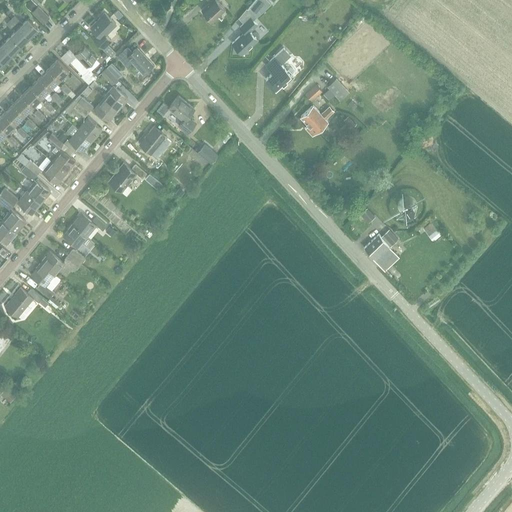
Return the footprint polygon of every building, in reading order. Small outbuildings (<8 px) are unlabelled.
[(29,0),(24,5),(31,11),(37,5),(31,0),(29,0)] [(47,0),(42,0),(41,2),(51,14),(56,9),(47,0)] [(201,10),(212,22),(224,10),(216,0),(205,0),(209,3),(201,10)] [(253,2),(247,9),(255,18),(262,11),(253,2)] [(48,18),(37,7),(32,12),(43,23),(48,18)] [(118,10),(114,14),(118,18),(122,14),(118,10)] [(116,24),(104,12),(90,27),(97,34),(93,38),(103,48),(111,40),(105,35),(116,24)] [(356,22),(364,30),(366,27),(367,29),(370,25),(369,24),(371,21),(363,14),(356,22)] [(14,25),(19,20),(14,15),(10,20),(14,25)] [(253,32),(251,34),(250,33),(257,26),(250,18),(239,28),(244,33),(232,43),(242,54),(257,40),(256,40),(259,38),(259,35),(256,32),(253,32)] [(18,28),(28,38),(37,29),(27,19),(18,28)] [(10,29),(14,25),(10,20),(6,24),(10,29)] [(19,46),(28,38),(18,28),(9,37),(19,46)] [(11,55),(19,46),(9,37),(1,45),(11,55)] [(0,60),(2,63),(11,55),(1,45),(0,45),(0,60)] [(96,77),(88,69),(86,66),(96,58),(84,45),(74,54),(76,56),(70,62),(82,75),(81,76),(88,84),(96,77)] [(104,51),(111,57),(114,54),(111,51),(111,50),(108,47),(104,51)] [(153,65),(137,48),(131,53),(127,47),(116,57),(126,67),(131,62),(142,74),(153,65)] [(294,75),(294,71),(290,66),(285,66),(284,68),(281,64),(290,55),(283,48),(269,61),(276,69),(265,79),(277,91),(292,76),(294,75)] [(48,68),(59,79),(68,70),(58,59),(48,68)] [(113,65),(109,69),(116,77),(120,73),(113,65)] [(51,88),(59,79),(48,68),(40,77),(51,88)] [(110,72),(106,68),(101,73),(111,84),(116,79),(110,72)] [(324,72),(314,84),(321,90),(331,79),(324,72)] [(80,81),(73,74),(69,78),(76,85),(80,81)] [(42,97),(51,88),(40,77),(31,86),(42,97)] [(328,89),(323,94),(328,100),(334,95),(339,100),(348,92),(336,78),(327,87),(328,89)] [(93,80),(89,84),(93,88),(97,83),(93,80)] [(71,90),(64,83),(60,87),(67,94),(71,90)] [(79,95),(82,97),(85,100),(88,97),(86,96),(87,95),(88,95),(93,90),(92,89),(93,89),(88,85),(79,95)] [(321,92),(315,85),(305,95),(311,101),(321,92)] [(56,112),(42,97),(31,86),(22,95),(33,105),(37,110),(43,104),(50,111),(54,114),(56,112)] [(103,98),(118,110),(127,99),(113,87),(103,98)] [(62,99),(55,92),(51,96),(58,102),(62,99)] [(24,114),(33,105),(22,95),(13,103),(24,114)] [(82,97),(80,99),(77,96),(74,99),(89,112),(93,107),(85,100),(82,97)] [(194,109),(178,96),(168,108),(183,120),(178,126),(187,133),(195,124),(187,117),(194,109)] [(108,121),(118,110),(103,98),(94,109),(108,121)] [(84,117),(89,112),(74,99),(64,109),(68,113),(73,107),(84,117)] [(16,123),(24,114),(13,103),(5,112),(16,123)] [(313,106),(300,117),(308,126),(305,128),(312,135),(327,121),(325,119),(333,112),(329,107),(321,114),(313,106)] [(44,116),(38,110),(34,113),(41,120),(44,116)] [(0,124),(7,132),(16,123),(5,112),(0,116),(0,124)] [(36,125),(29,118),(25,122),(32,129),(36,125)] [(77,129),(92,141),(101,130),(87,118),(77,129)] [(153,126),(138,144),(150,154),(165,136),(171,140),(175,135),(164,126),(160,131),(153,126)] [(27,134),(20,127),(16,131),(23,138),(27,134)] [(34,146),(48,132),(45,129),(31,143),(34,146)] [(82,152),(92,141),(77,129),(68,140),(82,152)] [(62,142),(67,136),(62,132),(57,138),(62,142)] [(67,147),(63,143),(51,134),(47,139),(55,146),(51,150),(56,154),(51,161),(66,173),(75,162),(63,152),(67,147)] [(18,143),(11,136),(8,139),(14,146),(18,143)] [(204,144),(197,152),(211,163),(217,155),(204,144)] [(27,160),(20,154),(17,157),(24,163),(27,160)] [(25,165),(36,175),(41,170),(29,160),(25,165)] [(56,184),(66,173),(51,161),(42,172),(56,184)] [(131,189),(126,185),(136,174),(142,179),(146,174),(135,164),(130,170),(123,163),(108,181),(125,196),(131,189)] [(32,180),(36,175),(25,165),(20,171),(32,180)] [(145,178),(151,183),(156,178),(150,173),(145,178)] [(26,191),(41,203),(50,192),(36,180),(26,191)] [(180,187),(175,193),(180,197),(185,192),(180,187)] [(0,193),(13,204),(17,199),(4,188),(0,193)] [(31,214),(41,203),(26,191),(17,203),(31,214)] [(0,202),(8,209),(13,204),(0,193),(0,202)] [(353,205),(346,197),(347,196),(345,194),(336,201),(341,207),(339,209),(344,214),(353,205)] [(414,203),(413,201),(411,200),(409,199),(407,199),(405,199),(403,199),(402,200),(400,202),(399,203),(399,205),(398,207),(398,209),(399,211),(400,212),(401,214),(402,215),(404,216),(406,216),(408,217),(410,216),(411,215),(413,214),(414,213),(415,211),(416,210),(416,208),(416,206),(415,204),(414,203)] [(375,216),(367,208),(360,214),(368,223),(375,216)] [(2,221),(16,233),(25,222),(11,210),(2,221)] [(72,225),(86,237),(95,226),(102,231),(106,226),(95,217),(91,222),(81,213),(72,225)] [(0,238),(7,244),(16,233),(2,221),(0,223),(0,238)] [(431,223),(423,229),(429,235),(436,229),(431,223)] [(77,248),(86,237),(72,225),(62,236),(77,248)] [(116,231),(109,226),(105,231),(111,236),(116,231)] [(429,235),(428,236),(433,241),(442,234),(437,228),(436,229),(429,235)] [(399,257),(390,246),(398,239),(389,229),(381,237),(379,235),(365,248),(380,264),(386,269),(399,257)] [(129,234),(124,240),(130,244),(135,238),(129,234)] [(68,254),(81,264),(85,259),(72,249),(68,254)] [(40,263),(54,275),(64,264),(49,252),(40,263)] [(76,269),(81,264),(68,254),(64,259),(76,269)] [(59,279),(54,275),(40,263),(31,275),(41,283),(36,289),(49,299),(47,301),(56,308),(60,303),(51,296),(54,293),(51,290),(59,279)] [(20,288),(4,307),(17,317),(33,298),(38,303),(42,298),(31,289),(27,294),(20,288)] [(48,303),(42,299),(39,303),(45,307),(48,303)] [(0,351),(9,340),(0,332),(0,351)] [(18,380),(11,383),(13,389),(20,386),(18,380)] [(6,388),(0,394),(9,402),(15,396),(6,388)]
